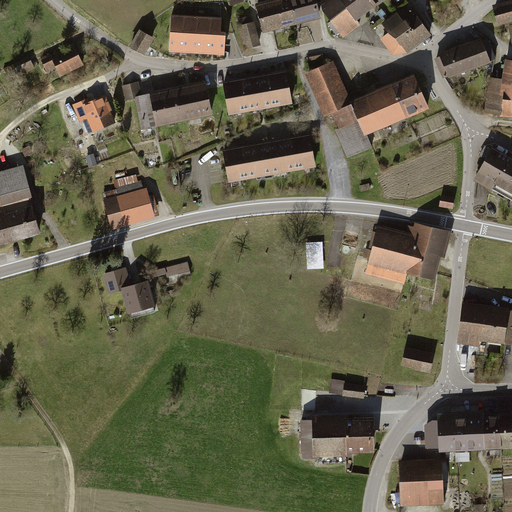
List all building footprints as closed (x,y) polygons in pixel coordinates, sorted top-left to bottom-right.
[(264,31),(296,23),(290,0),(279,0),(280,1),(257,6),(264,31)] [(315,0),(290,0),(296,23),(320,17),(315,0)] [(354,19),(369,8),(363,0),(323,0),(326,12),(344,35),(358,25),(354,19)] [(363,0),(369,8),(380,0),(363,0)] [(511,2),(494,7),(499,25),(511,21),(511,2)] [(412,45),(429,33),(412,9),(401,17),(405,24),(400,28),(412,45)] [(405,50),(412,45),(400,28),(405,24),(401,17),(398,14),(384,24),(391,34),(385,38),(395,51),(405,50)] [(175,17),(172,17),(170,48),(225,51),(226,32),(221,32),(222,20),(221,20),(221,18),(175,15),(175,17)] [(247,47),(260,44),(254,23),(249,24),(248,19),(240,21),(247,47)] [(152,38),(141,31),(132,46),(143,53),(152,38)] [(487,39),(439,58),(448,81),(496,62),(487,39)] [(84,66),(74,45),(42,60),(47,72),(56,68),(60,78),(84,66)] [(21,76),(35,69),(31,61),(17,68),(21,76)] [(368,138),(432,111),(417,75),(352,103),(335,62),(308,74),(327,118),(332,116),(350,159),(373,149),(368,138)] [(487,118),(511,120),(511,63),(508,63),(504,81),(491,79),(487,118)] [(285,72),(225,84),(231,113),(290,101),(285,72)] [(137,97),(141,97),(138,82),(124,85),(127,100),(137,97)] [(176,91),(182,118),(212,112),(206,85),(176,91)] [(157,124),(182,118),(176,91),(151,97),(157,124)] [(88,117),(93,130),(114,122),(110,113),(112,112),(104,93),(74,106),(80,120),(88,117)] [(157,124),(151,97),(151,94),(141,97),(137,97),(144,126),(157,124)] [(206,116),(189,121),(191,130),(209,125),(206,116)] [(223,151),(229,184),(316,169),(310,135),(223,151)] [(511,160),(486,146),(480,156),(487,160),(477,178),(511,198),(511,160)] [(22,151),(26,155),(30,151),(26,147),(22,151)] [(97,164),(94,155),(87,158),(86,155),(79,157),(82,166),(88,164),(89,167),(97,164)] [(0,240),(41,230),(24,167),(0,173),(0,240)] [(102,195),(113,230),(162,216),(156,196),(150,198),(145,182),(139,184),(137,176),(112,183),(114,191),(102,195)] [(442,197),(441,205),(453,207),(455,199),(442,197)] [(407,234),(379,227),(373,251),(368,249),(366,257),(371,259),(368,273),(404,282),(407,271),(434,279),(447,231),(417,224),(416,229),(409,227),(407,234)] [(324,243),(309,244),(310,271),(324,271),(324,243)] [(186,262),(153,271),(155,278),(166,275),(166,278),(179,274),(180,278),(190,275),(186,262)] [(122,291),(129,318),(155,312),(147,280),(129,284),(125,268),(101,274),(107,295),(122,291)] [(511,310),(465,304),(460,342),(481,344),(482,339),(511,343),(511,310)] [(407,348),(403,368),(432,374),(436,354),(407,348)] [(366,395),(367,386),(332,382),(331,390),(366,395)] [(466,453),(503,452),(502,416),(485,417),(485,412),(464,413),(466,453)] [(466,453),(464,413),(440,414),(440,419),(435,419),(435,423),(424,424),(425,455),(466,453)] [(511,415),(502,416),(503,452),(511,451),(511,415)] [(375,455),(373,420),(348,421),(348,416),(313,418),(313,422),(301,423),(303,461),(316,460),(316,457),(375,455)] [(446,506),(444,460),(401,463),(404,509),(446,506)]
